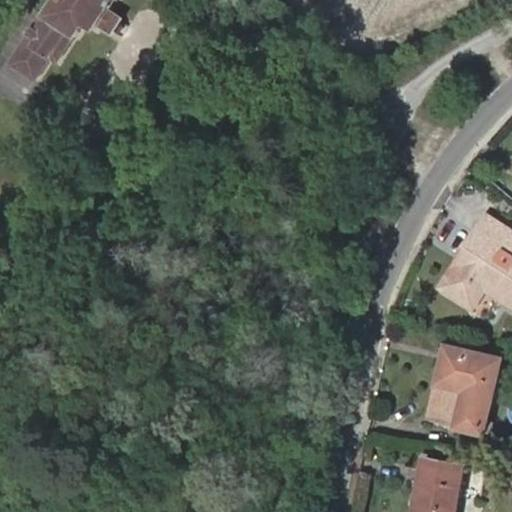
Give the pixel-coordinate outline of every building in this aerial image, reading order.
[(116,0),(54,0),(39,26),(36,24),(13,61),(38,77),(53,52),(60,57),(75,34),(77,36),(86,23),(97,29),(100,24),(113,32),(123,16),(111,8),(116,0)] [(0,240),(9,220),(0,216),(0,240)] [(479,284),(487,288),(511,303),(511,234),(510,233),(511,231),(488,216),(443,287),(468,302),(479,284)] [(475,307),(487,288),(479,284),(468,302),(475,307)] [(504,361),(450,348),(434,420),(487,433),(504,361)] [(478,511),(487,471),(428,459),(418,511),(478,511)]
